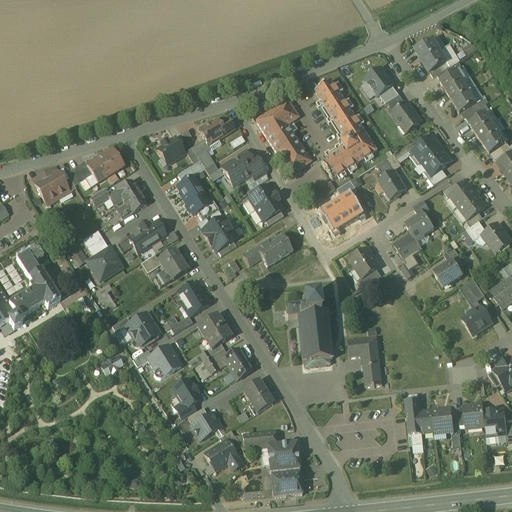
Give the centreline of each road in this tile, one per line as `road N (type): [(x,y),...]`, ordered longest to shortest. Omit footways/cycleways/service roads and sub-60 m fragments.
road 1 (residential): [(121,136),(326,463),(343,511)]
road 2 (residential): [(228,104),(325,258),(474,168)]
road 3 (residential): [(228,104),(383,43)]
road 4 (residential): [(474,168),(383,43)]
road 5 (secondary): [(511,494),(359,511)]
road 6 (residential): [(0,172),(121,136)]
road 7 (residential): [(404,392),(444,389),(511,339)]
